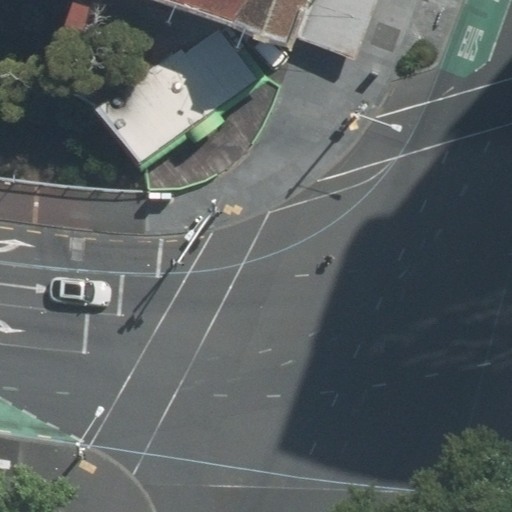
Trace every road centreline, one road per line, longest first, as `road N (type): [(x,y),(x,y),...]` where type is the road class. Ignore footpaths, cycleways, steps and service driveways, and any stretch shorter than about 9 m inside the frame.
road 1 (secondary): [(0,346),(162,357),(397,342)]
road 2 (tertiary): [(397,342),(511,22)]
road 3 (secondary): [(336,511),(397,342)]
